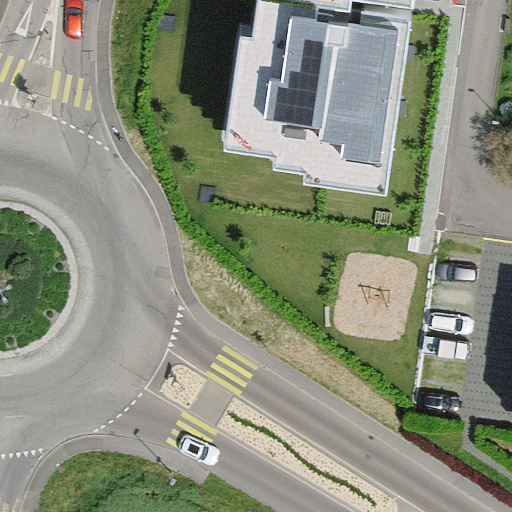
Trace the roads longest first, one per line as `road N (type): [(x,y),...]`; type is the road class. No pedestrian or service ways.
road 1 (primary): [(443,511),(228,367),(139,291)]
road 2 (primary): [(86,392),(312,511)]
road 3 (residential): [(488,0),(465,185),(487,214),(511,217)]
road 4 (primary): [(139,291),(134,251),(117,213),(89,183),(53,162),(13,154)]
road 5 (secondary): [(13,154),(65,0)]
